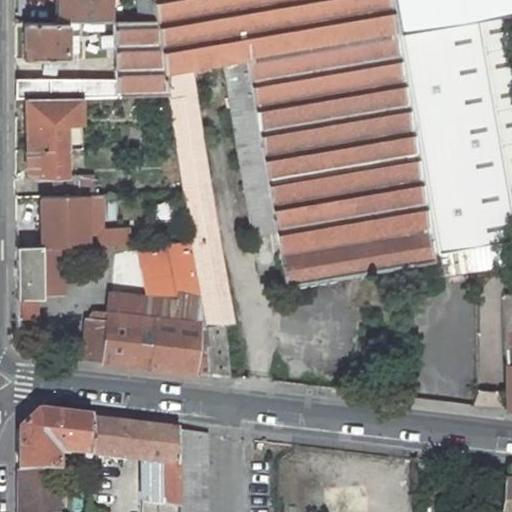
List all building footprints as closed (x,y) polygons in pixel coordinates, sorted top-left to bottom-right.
[(58,0),(58,22),(107,21),(107,0),(58,0)] [(136,0),(138,20),(155,20),(152,0),(136,0)] [(152,0),(155,20),(163,71),(190,66),(223,61),(393,31),(388,0),(152,0)] [(511,0),(388,0),(393,31),(507,11),(511,3),(511,0)] [(469,245),(511,237),(511,40),(507,11),(393,31),(432,251),(469,245)] [(112,20),(114,79),(14,79),(15,98),(24,98),(80,97),(167,95),(163,71),(155,20),(138,20),(112,20)] [(66,60),(66,23),(24,23),(24,44),(29,44),(29,60),(66,60)] [(223,61),(253,234),(274,230),(284,287),(434,261),(432,251),(393,31),(223,61)] [(233,323),(190,66),(163,71),(167,95),(175,150),(177,161),(181,190),(185,214),(189,241),(205,325),(209,374),(228,376),(223,324),(233,323)] [(80,97),(24,98),(26,150),(65,149),(65,122),(79,122),(81,122),(80,97)] [(65,122),(65,149),(80,148),(79,122),(65,122)] [(65,149),(26,150),(26,171),(37,171),(37,176),(45,175),(52,175),(60,175),(65,175),(65,149)] [(164,153),(166,162),(177,161),(175,150),(164,153)] [(177,161),(166,162),(169,191),(181,190),(177,161)] [(60,175),(60,196),(65,195),(78,195),(77,174),(65,175),(60,175)] [(92,194),(91,174),(77,174),(78,195),(92,194)] [(176,208),(178,216),(185,214),(181,190),(169,191),(172,209),(176,208)] [(65,195),(65,205),(65,209),(92,208),(92,194),(78,195),(65,195)] [(15,195),(15,231),(48,232),(67,233),(67,232),(66,215),(48,215),(48,206),(48,196),(48,195),(15,195)] [(48,196),(48,206),(65,205),(65,195),(60,196),(48,196)] [(189,241),(185,214),(178,216),(182,241),(189,241)] [(61,247),(66,247),(74,247),(74,233),(67,232),(67,233),(48,232),(48,247),(61,247)] [(189,241),(137,250),(146,296),(109,292),(106,311),(93,310),(87,318),(86,318),(82,359),(209,374),(205,325),(189,241)] [(469,245),(432,251),(434,261),(436,272),(472,265),(469,245)] [(40,246),(15,246),(17,298),(17,333),(36,333),(36,297),(42,297),(42,292),(62,292),(61,247),(48,247),(40,247),(40,246)] [(54,474),(55,468),(55,453),(81,455),(81,462),(88,462),(88,456),(88,420),(36,414),(16,432),(16,473),(54,474)] [(88,420),(88,456),(140,462),(140,511),(176,511),(176,431),(88,420)] [(176,511),(205,511),(205,434),(176,431),(176,511)] [(88,468),(55,468),(54,474),(57,474),(57,480),(88,480),(88,468)] [(16,473),(16,511),(56,511),(57,480),(57,474),(54,474),(16,473)]
